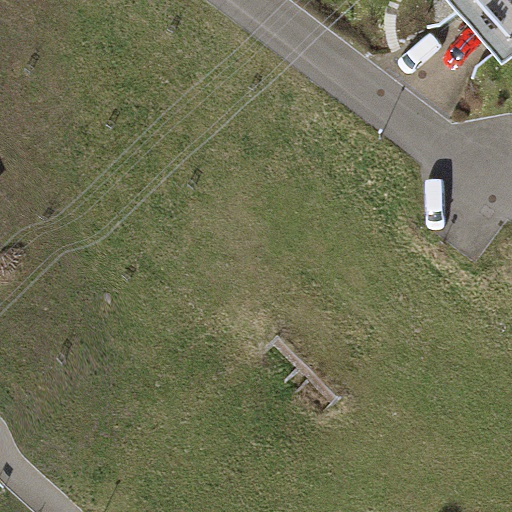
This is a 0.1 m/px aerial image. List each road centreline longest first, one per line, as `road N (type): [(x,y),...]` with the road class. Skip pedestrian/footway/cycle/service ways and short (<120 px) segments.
road 1 (motorway): [(11,511),(503,0)]
road 2 (residential): [(251,0),(487,179)]
road 3 (motorway): [(297,511),(511,324)]
